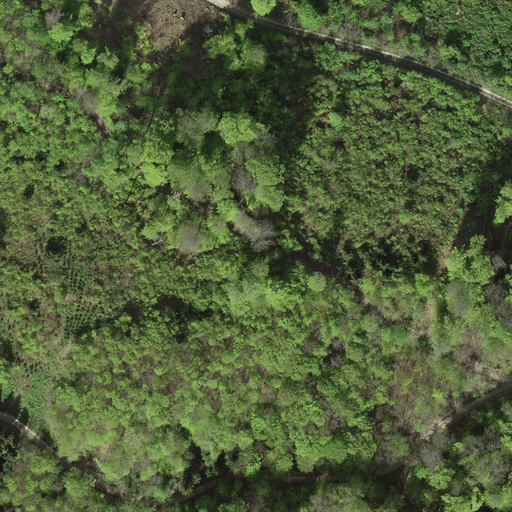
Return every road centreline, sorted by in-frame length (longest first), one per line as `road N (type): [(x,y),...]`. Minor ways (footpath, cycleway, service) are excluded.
road 1 (track): [(0,82),(61,85),(171,197),(290,253),(511,382)]
road 2 (track): [(0,413),(86,479),(151,501),(238,475),(380,470),(511,384)]
road 3 (track): [(511,103),(434,69),(218,0)]
